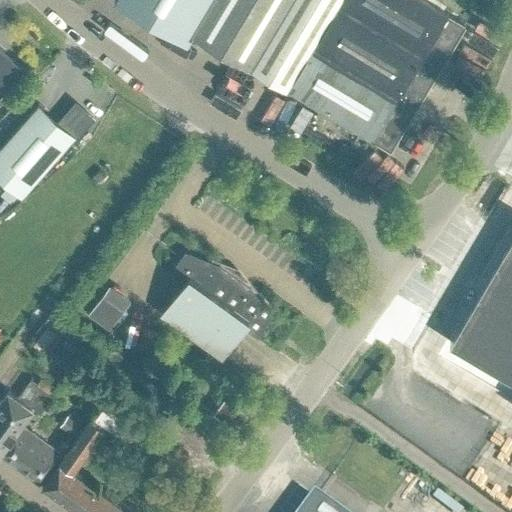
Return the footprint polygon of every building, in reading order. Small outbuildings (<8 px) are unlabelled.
[(118,0),(188,43),(193,35),(194,32),(371,138),(372,137),(390,148),(464,24),(445,13),(446,12),(426,0),(118,0)] [(0,91),(23,65),(0,44),(0,91)] [(211,93),(235,104),(247,79),(223,68),(211,93)] [(39,98),(0,142),(0,173),(22,193),(70,138),(73,140),(95,115),(75,97),(59,116),(39,98)] [(299,131),(312,109),(302,103),(289,125),(299,131)] [(511,232),(449,339),(511,376),(511,232)] [(211,257),(185,247),(169,270),(182,279),(160,310),(222,354),(244,324),(257,334),(273,311),(255,290),(257,287),(238,266),(212,255),(211,257)] [(109,326),(130,296),(109,281),(88,311),(109,326)] [(66,367),(82,347),(62,332),(47,352),(66,367)] [(41,412),(54,394),(29,376),(16,394),(6,388),(0,396),(0,448),(31,405),(41,412)] [(142,511),(124,499),(121,503),(83,475),(74,468),(104,425),(111,430),(115,426),(127,435),(137,422),(123,412),(131,403),(112,389),(92,415),(91,415),(42,482),(83,511),(142,511)] [(235,425),(246,410),(225,394),(214,410),(235,425)] [(0,452),(23,469),(44,439),(21,422),(0,450),(0,452)] [(44,439),(23,469),(39,480),(60,450),(44,439)] [(332,511),(314,499),(304,511),(332,511)]
